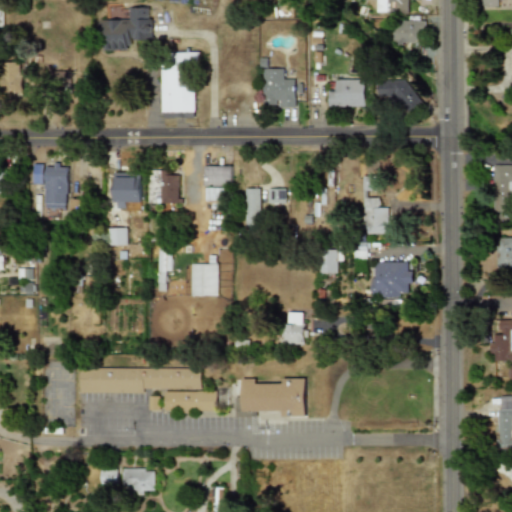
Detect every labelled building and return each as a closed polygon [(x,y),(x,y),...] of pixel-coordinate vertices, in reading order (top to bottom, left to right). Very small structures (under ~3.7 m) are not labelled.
[(385,0),(385,11),(408,11),(408,0),(385,0)] [(483,0),(484,8),(499,8),(499,0),(483,0)] [(152,7),(132,7),(132,18),(100,18),(100,50),(131,50),(131,39),(152,39),(152,7)] [(425,44),(425,20),(392,20),(392,44),(425,44)] [(162,52),(161,113),(195,113),(196,52),(162,52)] [(5,91),(23,91),(23,61),(5,61),(5,91)] [(283,68),(262,68),(262,107),(295,107),(295,78),(283,78),(283,68)] [(420,102),(397,69),(375,86),(382,96),(386,93),(402,115),(420,102)] [(72,71),(51,71),(50,87),(71,87),(72,71)] [(327,107),(365,107),(365,79),(338,79),(338,88),(327,88),(327,107)] [(69,163),(36,163),(36,184),(45,184),(45,209),(69,209),(69,163)] [(492,218),(511,218),(511,164),(492,164),(492,218)] [(231,186),(231,166),(203,166),(203,204),(223,204),(223,186),(231,186)] [(0,192),(7,193),(8,173),(0,173),(0,192)] [(113,210),(133,210),(133,173),(113,173),(113,210)] [(179,174),(161,174),(161,204),(179,204),(179,174)] [(260,188),(245,188),(245,225),(260,225),(260,188)] [(286,204),(286,189),(267,189),(267,204),(286,204)] [(387,207),(377,207),(377,196),(363,196),(363,233),(387,233),(387,207)] [(86,200),(72,199),(71,218),(85,219),(86,200)] [(332,216),(332,200),(314,200),(314,216),(332,216)] [(126,227),(107,227),(107,246),(126,246),(126,227)] [(511,237),(497,237),(496,266),(511,266),(511,237)] [(158,290),(164,290),(164,273),(171,273),(171,247),(158,247),(158,290)] [(342,273),(343,249),(322,249),(321,272),(342,273)] [(371,297),(403,297),(403,287),(413,287),(413,262),(371,261),(371,297)] [(218,296),(218,264),(190,264),(190,296),(218,296)] [(511,319),(498,319),(498,339),(489,339),(489,361),(511,361),(511,319)] [(305,323),(281,323),(281,344),(305,344),(305,323)] [(217,390),(201,390),(201,368),(79,367),(79,392),(164,392),(164,411),(217,411),(217,390)] [(306,416),(306,378),(241,378),(241,393),(235,393),(235,416),(306,416)] [(149,410),(159,410),(159,396),(148,397),(149,410)] [(495,407),(496,449),(511,448),(511,397),(500,397),(500,407),(495,407)] [(154,468),(122,468),(122,493),(154,493),(154,468)] [(100,469),(100,484),(118,484),(118,469),(100,469)]
